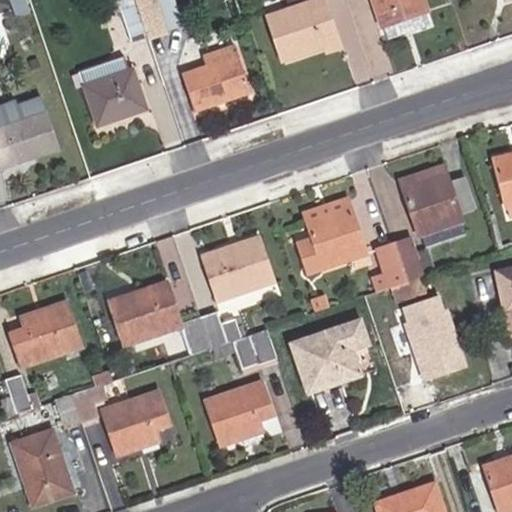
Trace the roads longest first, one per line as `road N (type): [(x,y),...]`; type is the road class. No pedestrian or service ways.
road 1 (residential): [(0,255),(511,84)]
road 2 (residential): [(192,511),(326,449),(511,379)]
